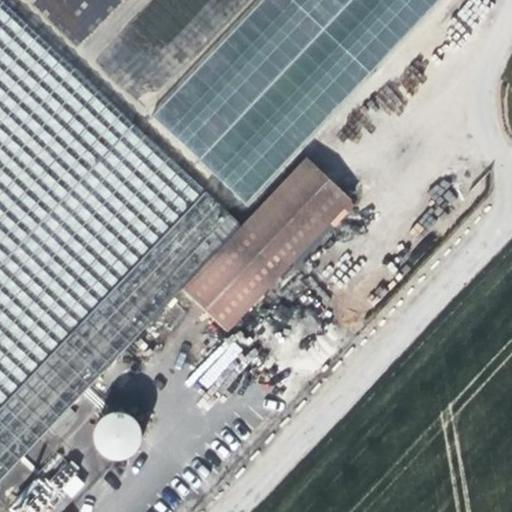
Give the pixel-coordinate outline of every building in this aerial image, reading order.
[(0,0),(0,403),(199,187),(0,0)] [(31,0),(76,44),(119,0),(31,0)] [(338,0),(273,0),(158,123),(193,155),(338,0)] [(416,0),(354,0),(201,165),(234,196),(416,0)] [(111,12),(82,51),(131,89),(151,64),(124,43),(134,30),(111,12)] [(228,324),(351,190),(304,148),(237,222),(182,282),(228,324)] [(0,477),(182,282),(237,222),(199,187),(0,403),(0,477)] [(204,396),(247,357),(230,338),(187,378),(204,396)] [(117,406),(90,433),(118,462),(146,435),(117,406)]
